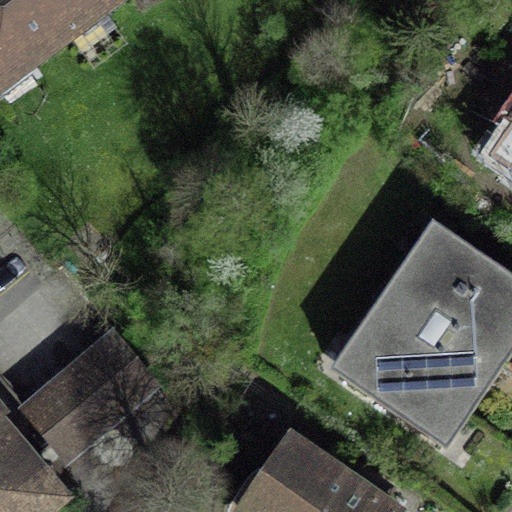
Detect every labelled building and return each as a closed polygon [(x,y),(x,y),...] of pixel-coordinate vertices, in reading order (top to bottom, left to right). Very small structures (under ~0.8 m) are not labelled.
[(159,0),(0,0),(0,112),(2,115),(159,0)] [(511,353),(511,275),(431,221),(327,373),(444,453),(497,376),(511,353)] [(167,400),(115,340),(29,415),(81,474),(167,400)] [(0,511),(85,511),(88,510),(0,409),(0,511)] [(414,511),(307,441),(259,511),(414,511)]
